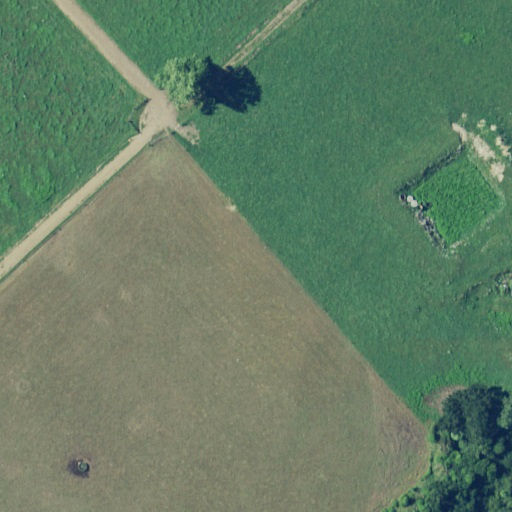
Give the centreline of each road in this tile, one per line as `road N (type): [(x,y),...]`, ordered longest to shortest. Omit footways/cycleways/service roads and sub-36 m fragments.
road 1 (track): [(176,123),(0,284)]
road 2 (track): [(305,0),(176,123)]
road 3 (track): [(64,0),(176,123)]
